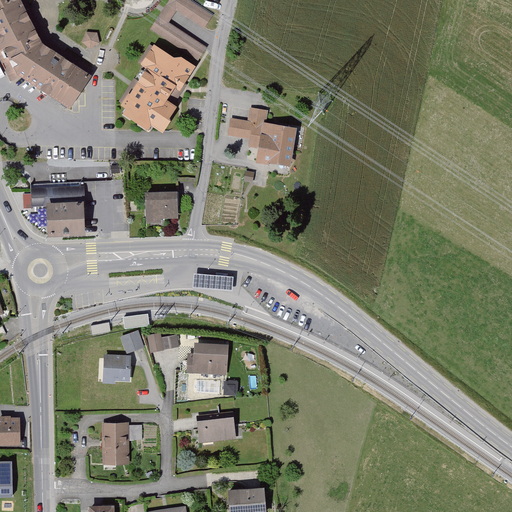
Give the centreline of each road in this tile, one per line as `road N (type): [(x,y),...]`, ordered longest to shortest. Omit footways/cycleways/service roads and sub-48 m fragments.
road 1 (secondary): [(511,448),(315,289),(253,259)]
road 2 (residential): [(192,245),(232,0)]
road 3 (secondary): [(36,333),(42,511)]
road 4 (secondary): [(192,245),(46,251)]
road 5 (secondary): [(60,276),(190,260)]
